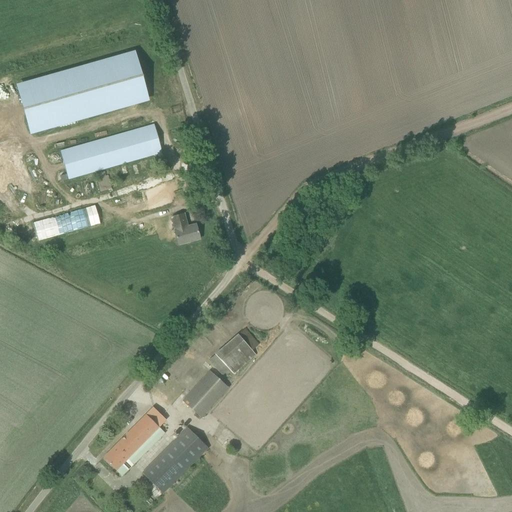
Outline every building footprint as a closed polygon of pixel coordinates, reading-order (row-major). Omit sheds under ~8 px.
[(134,55),(18,87),(31,134),(147,101),(134,55)] [(60,152),(68,179),(162,152),(154,125),(60,152)] [(169,185),(124,197),(125,201),(129,200),(131,206),(172,195),(169,185)] [(102,223),(97,205),(32,223),(37,242),(102,223)] [(187,227),(184,214),(171,218),(178,245),(200,239),(196,225),(187,227)] [(237,335),(236,335),(213,354),(228,371),(232,375),(255,356),(237,335)] [(201,419),(228,388),(208,371),(181,401),(201,419)] [(152,408),(103,457),(119,473),(122,477),(128,471),(125,468),(122,465),(127,460),(133,466),(164,435),(158,429),(166,421),(152,408)] [(186,428),(141,474),(155,487),(162,494),(163,492),(168,487),(207,449),(186,428)]
